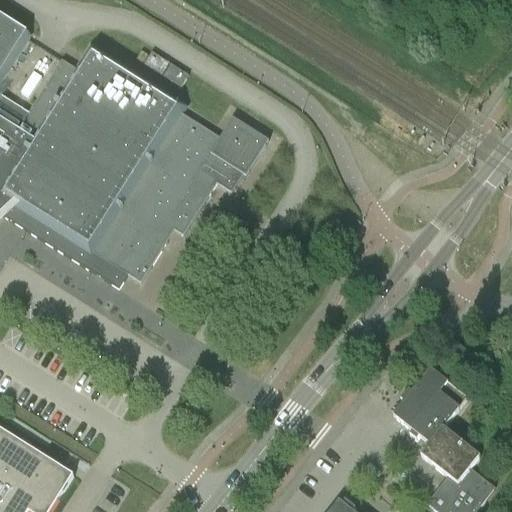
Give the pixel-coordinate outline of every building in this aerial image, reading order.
[(0,87),(31,38),(0,17),(0,87)] [(209,199),(201,194),(209,182),(199,175),(220,141),(182,117),(187,109),(91,48),(83,61),(76,72),(62,63),(27,114),(0,97),(0,216),(11,224),(120,291),(129,277),(141,286),(168,244),(165,242),(172,231),(184,239),(209,199)] [(163,78),(167,72),(170,66),(152,55),(145,67),(163,78)] [(167,72),(163,78),(181,90),(188,78),(170,66),(167,72)] [(220,141),(199,175),(209,182),(232,196),(243,177),(246,179),(269,143),(233,121),(220,141)] [(446,355),(451,359),(464,369),(472,358),(454,344),(446,355)] [(400,401),(405,405),(393,419),(412,433),(409,437),(416,442),(419,439),(430,448),(431,449),(444,432),(468,402),(431,372),(413,394),(408,391),(400,401)] [(0,511),(53,511),(75,479),(0,432),(0,511)] [(448,481),(448,480),(458,488),(471,472),(471,473),(481,461),(444,432),(431,449),(430,448),(421,459),(448,481)] [(448,480),(448,481),(427,507),(433,511),(479,511),(495,492),(471,473),(471,472),(458,488),(448,480)] [(345,502),(341,505),(339,504),(333,511),(352,511),(354,510),(345,502)]
